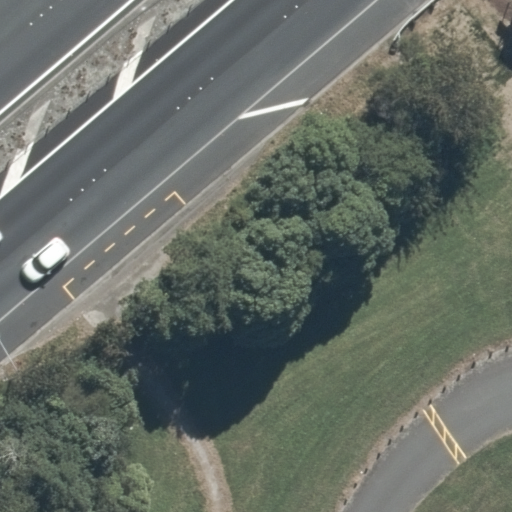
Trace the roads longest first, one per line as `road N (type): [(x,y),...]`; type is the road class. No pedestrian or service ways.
road 1 (trunk): [(295,0),(0,252)]
road 2 (residential): [(378,511),(402,479),(465,428),(511,404)]
